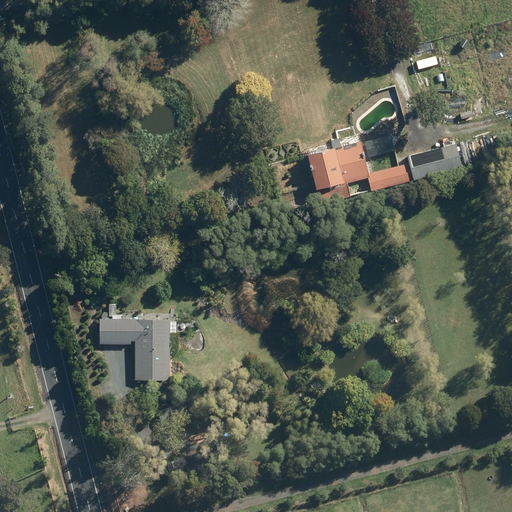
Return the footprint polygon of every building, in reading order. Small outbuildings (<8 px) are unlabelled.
[(473,109),(459,113),(462,121),(476,117),(473,109)] [(304,151),(315,202),(345,195),(342,182),(366,177),(368,189),(408,181),(404,162),(362,171),(355,140),(304,151)] [(409,153),(412,180),(458,167),(453,141),(409,153)] [(492,144),(473,150),(477,164),(496,158),(492,144)] [(169,315),(96,315),(96,342),(133,341),(133,378),(168,379),(169,315)]
